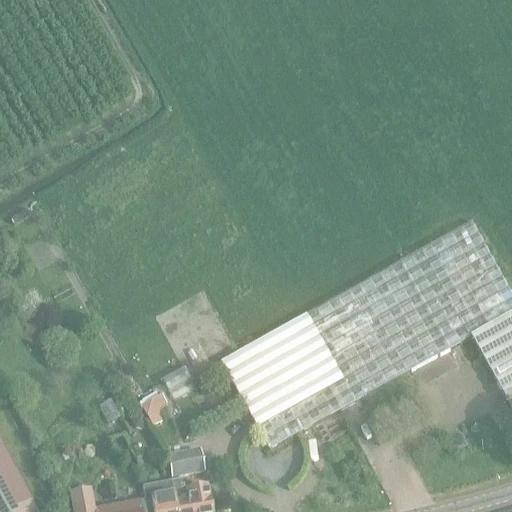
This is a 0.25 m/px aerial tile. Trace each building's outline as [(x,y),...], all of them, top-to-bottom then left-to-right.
[(14,228),(31,218),(26,211),(14,218),(15,221),(11,224),(14,228)] [(400,265),(306,317),(356,404),(472,339),(507,404),(511,401),(511,294),(473,223),(400,265)] [(290,326),(222,365),(271,452),(341,413),(356,404),(306,317),(290,326)] [(29,323),(24,338),(40,343),(46,328),(29,323)] [(141,419),(132,424),(135,429),(142,432),(146,430),(141,419)] [(476,424),(471,428),(471,432),(476,435),(480,432),(480,428),(476,424)] [(0,511),(33,511),(0,447),(0,511)] [(170,481),(203,475),(199,453),(167,459),(170,481)] [(209,511),(205,490),(188,493),(186,481),(170,484),(175,511),(209,511)] [(175,511),(170,484),(141,489),(144,502),(144,501),(145,511),(175,511)] [(145,511),(144,501),(144,502),(95,511),(91,492),(71,496),(74,511),(145,511)]
